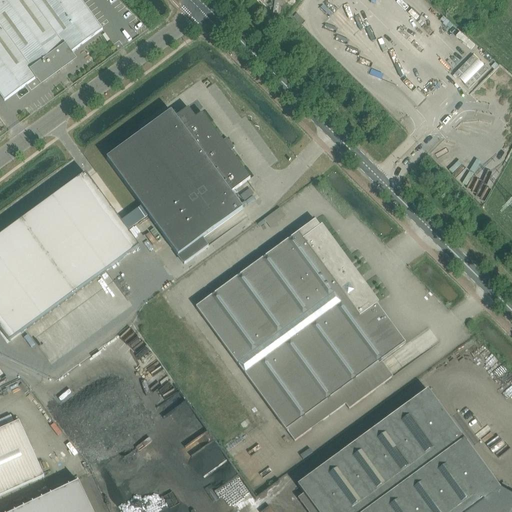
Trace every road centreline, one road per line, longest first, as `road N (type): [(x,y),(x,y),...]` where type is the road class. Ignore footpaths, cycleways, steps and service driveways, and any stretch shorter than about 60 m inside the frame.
road 1 (tertiary): [(511,311),(205,6)]
road 2 (unclassified): [(0,158),(205,6)]
